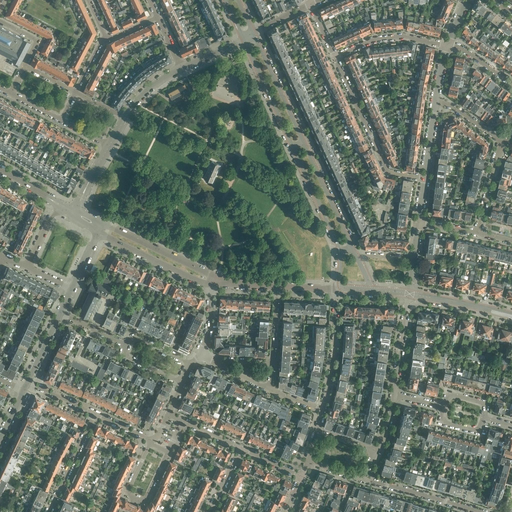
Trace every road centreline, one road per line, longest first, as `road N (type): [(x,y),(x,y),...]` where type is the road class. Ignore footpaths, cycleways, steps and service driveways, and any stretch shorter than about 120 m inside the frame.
road 1 (residential): [(424,177),(386,170),(334,57)]
road 2 (tertiary): [(98,232),(203,282),(214,280)]
road 3 (tertiary): [(214,280),(102,224)]
road 4 (residential): [(481,511),(361,478)]
road 5 (tertiary): [(354,251),(302,141)]
road 6 (tertiary): [(302,141),(252,31)]
road 7 (residential): [(321,409),(334,289)]
